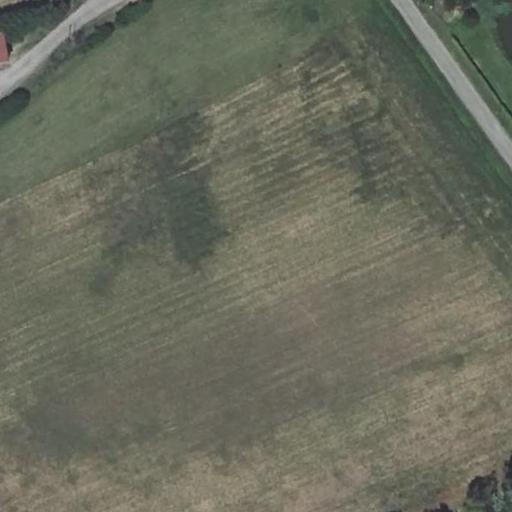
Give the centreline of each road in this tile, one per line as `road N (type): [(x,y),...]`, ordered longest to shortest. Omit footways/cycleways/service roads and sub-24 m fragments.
road 1 (unclassified): [(399,0),(511,157)]
road 2 (track): [(104,0),(0,83)]
